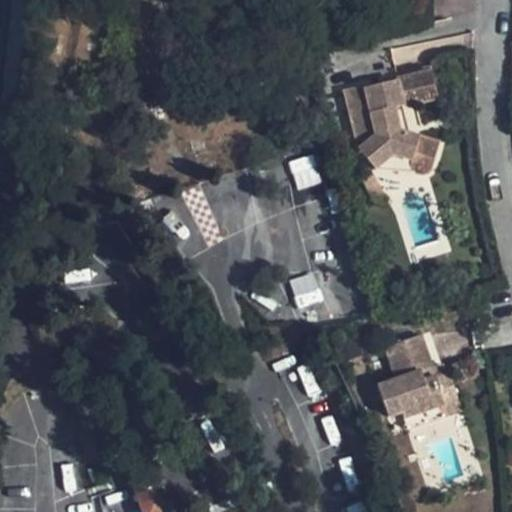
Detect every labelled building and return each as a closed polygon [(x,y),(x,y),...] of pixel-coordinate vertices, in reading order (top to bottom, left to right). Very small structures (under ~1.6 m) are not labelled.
[(344,94),(357,152),(364,151),(375,165),(387,155),(409,162),(410,169),(416,174),(424,174),(429,169),(436,145),(408,136),(397,133),(392,111),(401,109),(435,101),(429,74),(344,94)] [(408,136),(401,109),(392,111),(397,133),(408,136)] [(364,151),(357,152),(373,171),(416,174),(410,169),(409,162),(387,155),(375,165),(364,151)] [(312,272),(289,281),(299,307),(322,298),(312,272)] [(398,418),(400,424),(440,408),(438,402),(452,397),(444,376),(439,378),(430,381),(426,372),(414,341),(378,355),(391,387),(372,395),(384,424),(398,418)] [(439,378),(435,369),(426,372),(430,381),(439,378)] [(405,435),(459,414),(452,397),(438,402),(440,408),(400,424),(405,435)] [(166,511),(167,511),(152,475),(132,484),(143,511),(166,511)]
